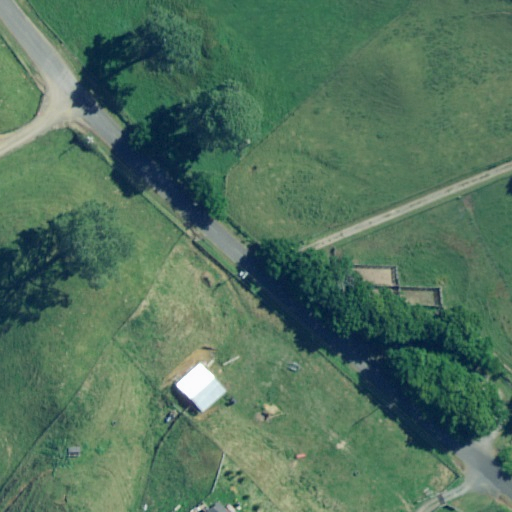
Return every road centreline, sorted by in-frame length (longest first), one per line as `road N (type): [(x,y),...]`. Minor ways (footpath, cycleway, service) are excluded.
road 1 (unclassified): [(5,0),(146,168),(511,492)]
road 2 (track): [(511,159),(259,271)]
